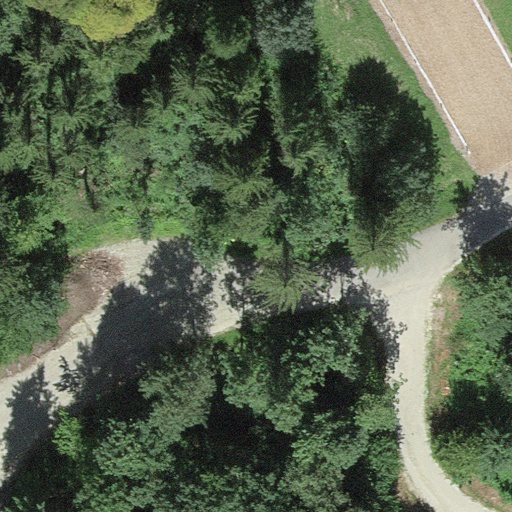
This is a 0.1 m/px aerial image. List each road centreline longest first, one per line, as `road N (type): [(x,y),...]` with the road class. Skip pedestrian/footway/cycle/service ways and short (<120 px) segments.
road 1 (track): [(0,436),(13,374),(143,295),(390,271),(511,217)]
road 2 (track): [(464,511),(435,491),(409,422),(404,329),(390,271)]
